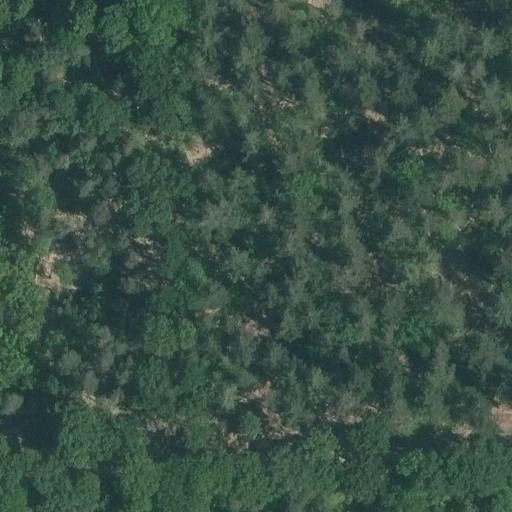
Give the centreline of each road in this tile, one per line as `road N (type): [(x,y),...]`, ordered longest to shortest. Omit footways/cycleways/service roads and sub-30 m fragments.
road 1 (track): [(181,463),(511,453)]
road 2 (track): [(0,472),(164,470),(181,463)]
